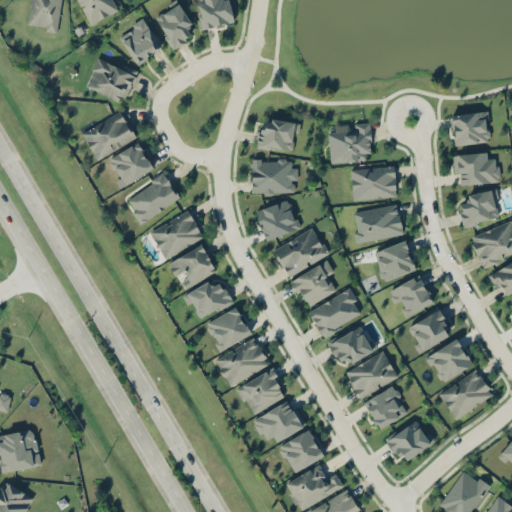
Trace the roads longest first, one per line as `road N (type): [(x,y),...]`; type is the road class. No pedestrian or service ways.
road 1 (residential): [(258,0),(222,159),(224,198),(237,244),(365,462),(399,501)]
road 2 (primary): [(216,511),(0,150)]
road 3 (primary): [(0,200),(184,511)]
road 4 (residential): [(511,364),(445,257),(409,120)]
road 5 (residential): [(246,63),(195,66),(160,104),(177,145),(222,159)]
road 6 (residential): [(399,501),(511,403)]
